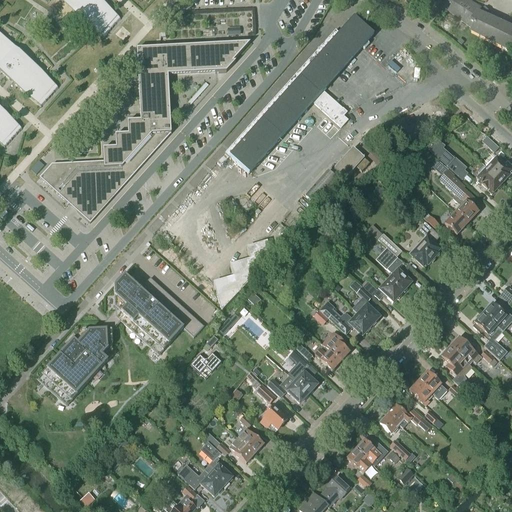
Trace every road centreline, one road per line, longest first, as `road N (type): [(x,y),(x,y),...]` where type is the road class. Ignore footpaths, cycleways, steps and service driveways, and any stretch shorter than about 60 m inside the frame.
road 1 (residential): [(406,29),(355,0),(0,399)]
road 2 (residential): [(251,511),(511,229)]
